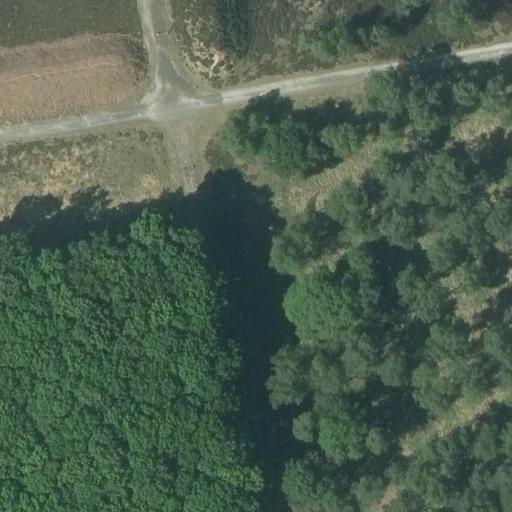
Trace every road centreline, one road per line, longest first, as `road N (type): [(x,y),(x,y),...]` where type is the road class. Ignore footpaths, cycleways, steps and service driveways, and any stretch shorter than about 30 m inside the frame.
road 1 (track): [(511,52),(0,133)]
road 2 (track): [(235,511),(154,0)]
